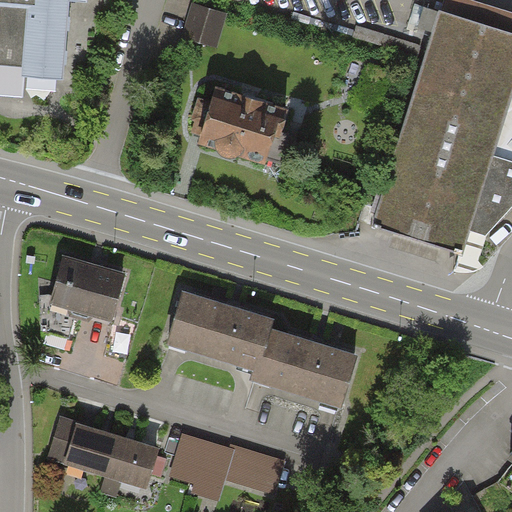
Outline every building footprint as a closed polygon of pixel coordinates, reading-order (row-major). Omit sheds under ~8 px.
[(0,0),(0,62),(63,68),(68,0),(0,0)] [(511,15),(456,0),(439,0),(373,228),(459,253),(465,232),(479,238),(511,202),(511,15)] [(220,43),(231,9),(215,3),(204,37),(220,43)] [(266,164),(280,115),(211,95),(196,144),(266,164)] [(122,282),(58,262),(47,298),(110,318),(122,282)] [(277,316),(181,285),(166,334),(262,364),(277,316)] [(362,353),(275,326),(261,370),(348,397),(362,353)] [(155,451),(61,421),(51,452),(145,482),(155,451)] [(511,435),(495,456),(511,470),(511,435)] [(233,453),(181,436),(169,474),(195,483),(193,491),(220,500),(227,477),(276,493),(286,462),(235,446),(233,453)] [(122,493),(125,478),(108,474),(105,489),(122,493)]
